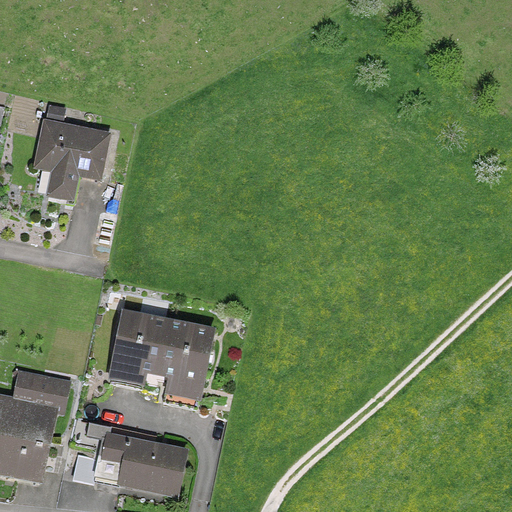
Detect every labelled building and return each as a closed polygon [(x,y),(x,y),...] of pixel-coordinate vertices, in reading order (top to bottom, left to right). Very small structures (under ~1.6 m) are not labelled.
[(77,179),(97,183),(106,139),(44,127),(35,170),(52,173),(46,203),(71,208),(77,179)] [(154,389),(156,377),(167,326),(122,317),(120,329),(119,328),(113,356),(114,356),(108,386),(140,393),(141,387),(154,389)] [(211,335),(167,326),(156,377),(154,389),(164,392),(161,406),(194,413),(203,374),(204,375),(210,347),(208,346),(211,335)] [(0,404),(0,475),(39,484),(46,451),(41,450),(55,384),(31,379),(25,410),(0,404)] [(183,457),(102,440),(93,481),(174,498),(183,457)]
